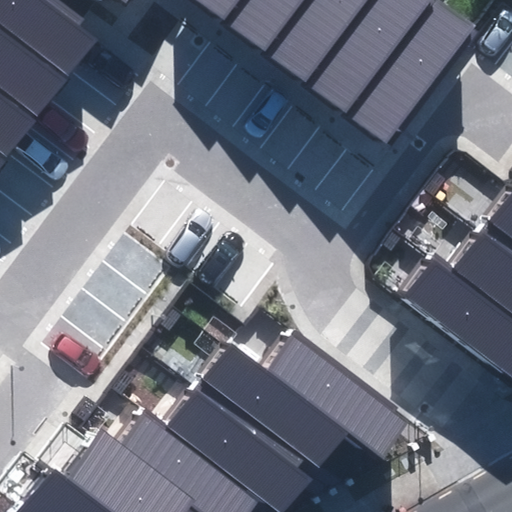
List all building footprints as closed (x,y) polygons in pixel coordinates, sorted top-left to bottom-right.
[(0,0),(0,26),(55,67),(86,26),(50,0),(0,0)] [(199,0),(212,9),(218,0),(199,0)] [(218,0),(212,9),(254,40),(283,0),(218,0)] [(283,0),(254,40),(296,71),(348,0),(283,0)] [(348,0),(296,71),(338,102),(413,0),(348,0)] [(413,0),(338,102),(380,133),(466,18),(441,0),(413,0)] [(0,90),(25,108),(55,67),(0,26),(0,90)] [(0,141),(25,108),(0,90),(0,141)] [(511,188),(491,173),(462,211),(511,248),(511,188)] [(511,248),(462,211),(431,253),(511,313),(511,248)] [(23,285),(50,250),(6,216),(0,223),(0,342),(40,373),(76,326),(23,285)] [(375,283),(505,380),(511,371),(511,313),(431,253),(410,237),(375,283)] [(282,315),(250,358),(334,420),(371,448),(403,405),(282,315)] [(209,327),(178,369),(302,462),(334,420),(250,358),(209,327)] [(269,506),(302,462),(178,369),(144,413),(244,488),(269,506)] [(121,396),(92,434),(185,503),(196,511),(225,511),(244,488),(144,413),(121,396)] [(62,411),(31,452),(110,511),(178,511),(185,503),(92,434),(62,411)] [(0,506),(7,511),(110,511),(31,452),(0,492),(0,506)]
